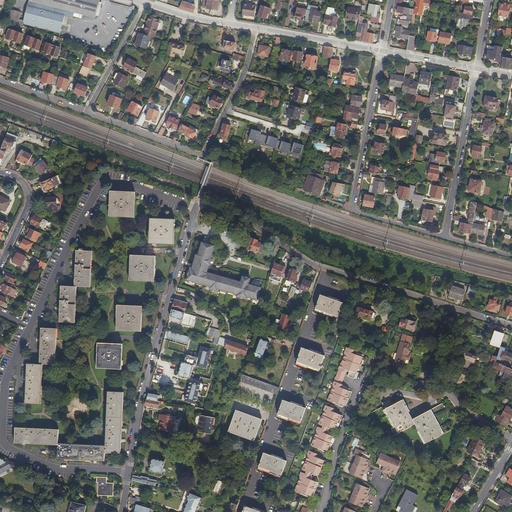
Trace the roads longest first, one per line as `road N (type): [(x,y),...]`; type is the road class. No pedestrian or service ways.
road 1 (residential): [(128,472),(60,468),(7,447),(5,379),(100,185),(126,184),(195,208)]
road 2 (residential): [(128,472),(141,395),(195,208)]
road 3 (residential): [(85,113),(201,156),(243,75),(256,27)]
road 4 (residential): [(448,238),(351,210),(380,51)]
road 5 (residential): [(326,269),(511,326)]
road 6 (residential): [(448,238),(476,68)]
road 7 (residential): [(273,416),(326,269)]
road 8 (residential): [(195,208),(245,219),(326,269)]
road 9 (tertiary): [(256,27),(380,51)]
road 10 (residential): [(144,3),(85,113)]
